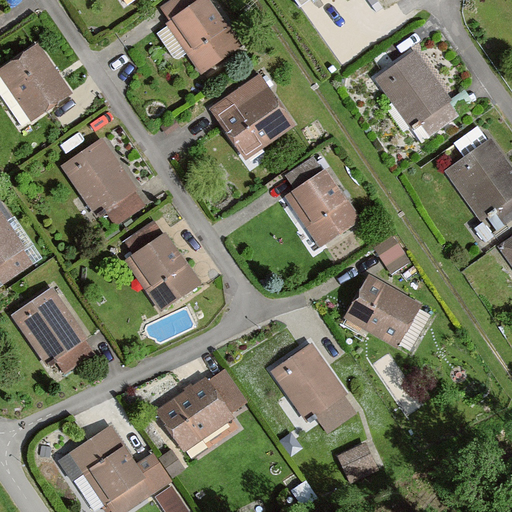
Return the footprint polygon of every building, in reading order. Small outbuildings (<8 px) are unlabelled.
[(206,0),(191,0),(161,21),(196,71),(237,43),(206,0)] [(34,44),(0,66),(0,79),(27,118),(68,92),(34,44)] [(412,48),(373,74),(409,125),(447,99),(412,48)] [(258,74),(207,108),(241,160),(292,126),(258,74)] [(479,121),(457,139),(467,150),(488,132),(479,121)] [(100,138),(57,165),(91,217),(100,212),(111,229),(145,207),(100,138)] [(511,172),(488,138),(443,169),(478,219),(511,195),(511,172)] [(316,151),(287,171),(296,184),(325,165),(316,151)] [(321,168),(282,195),(318,247),(357,221),(321,168)] [(0,215),(0,285),(32,264),(0,215)] [(393,267),(411,257),(397,232),(378,242),(393,267)] [(160,234),(123,261),(159,311),(197,283),(160,234)] [(511,234),(498,245),(511,263),(511,234)] [(422,302),(364,272),(340,319),(397,348),(422,302)] [(47,284),(5,312),(39,364),(47,358),(59,376),(93,354),(47,284)] [(308,342),(269,371),(309,423),(347,395),(308,342)] [(218,368),(153,412),(178,449),(243,404),(218,368)] [(319,488),(344,474),(314,423),(289,438),(319,488)] [(105,425),(65,452),(104,511),(126,511),(172,483),(152,453),(132,466),(105,425)]
